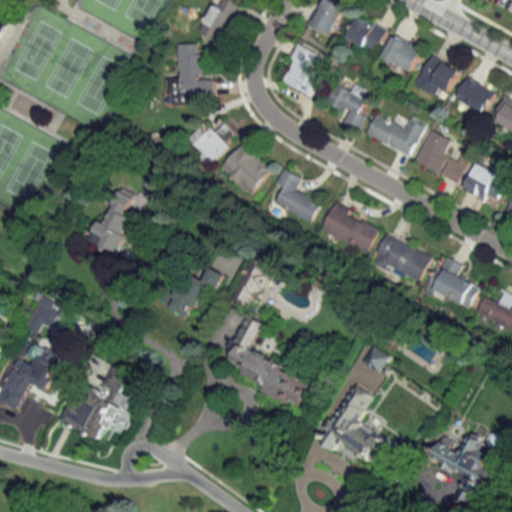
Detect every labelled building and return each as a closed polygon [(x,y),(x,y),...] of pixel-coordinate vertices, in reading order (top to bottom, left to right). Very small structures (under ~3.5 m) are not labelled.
[(224,42),(241,2),(237,0),(218,0),(204,33),(224,42)] [(327,0),(314,26),(333,35),(347,7),(333,0),(327,0)] [(378,52),(390,31),(361,16),(350,37),(378,52)] [(416,71),(426,50),(397,35),(386,56),(416,71)] [(283,82),(315,95),(332,58),(299,44),(283,82)] [(206,53),(182,53),(182,79),(174,80),(174,103),(193,103),(193,96),(216,96),(215,78),(206,78),(206,53)] [(462,70),(434,55),(419,84),(438,93),(442,85),(451,91),(462,70)] [(459,99),(488,112),(498,90),(470,77),(459,99)] [(330,103),(351,110),(346,122),(362,128),(373,101),(365,98),(368,88),(358,84),(356,90),(337,83),(330,103)] [(496,118),(511,127),(511,98),(508,96),(496,118)] [(414,155),(429,124),(412,116),(407,127),(380,113),(370,134),(414,155)] [(218,131),(209,123),(190,142),(212,164),(239,137),(225,124),(218,131)] [(455,138),(433,129),(420,163),(463,180),(472,156),(464,152),(461,160),(448,156),(455,138)] [(252,193),(274,170),(247,143),(224,166),(252,193)] [(468,189),(498,202),(510,177),(480,163),(468,189)] [(314,222),(326,199),(283,177),(279,184),(286,188),(278,203),(314,222)] [(120,253),(136,218),(128,214),(138,195),(121,186),(95,241),(120,253)] [(372,252),(384,224),(336,203),(324,231),(372,252)] [(377,260),(425,279),(435,254),(387,235),(377,260)] [(276,265),(255,255),(233,303),(254,313),(276,265)] [(472,307),(483,286),(462,276),(467,265),(447,255),(431,288),(472,307)] [(194,318),(211,286),(219,291),(228,276),(210,266),(203,279),(191,273),(181,290),(173,284),(164,301),(194,318)] [(479,312),(511,328),(511,293),(505,290),(501,300),(489,294),(479,312)] [(316,377),(254,353),(267,321),(249,314),(235,350),(236,350),(232,361),(247,367),(245,374),(269,384),(266,393),(303,408),(316,377)] [(0,398),(33,414),(40,399),(32,395),(36,385),(49,391),(65,356),(41,344),(27,375),(14,369),(0,398)] [(365,361),(381,372),(392,357),(376,345),(365,361)] [(386,470),(400,443),(362,423),(378,393),(355,381),(323,443),(355,460),(358,455),(386,470)] [(66,422),(106,441),(126,396),(115,390),(107,408),(79,395),(66,422)] [(459,498),(480,508),(498,472),(488,467),(495,454),(485,449),(489,440),(473,432),(466,448),(444,437),(433,460),(469,477),(459,498)]
